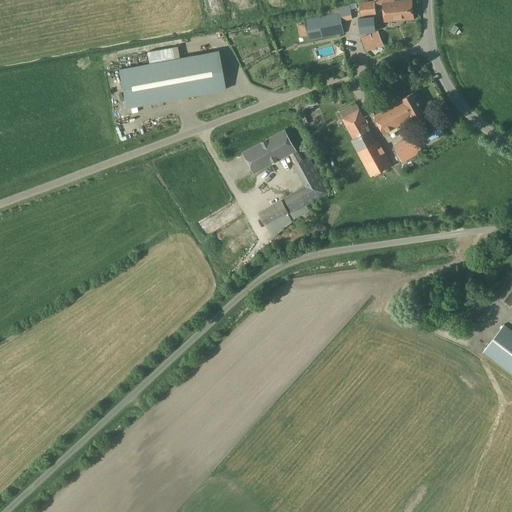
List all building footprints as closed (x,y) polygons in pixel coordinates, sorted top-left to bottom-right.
[(384,21),(413,19),(411,0),(405,0),(394,1),(394,0),(374,0),(374,1),(359,3),(360,16),(376,14),(375,4),(382,3),(384,21)] [(344,33),(341,21),(352,20),(350,10),(351,9),(350,5),(329,9),(330,14),(304,19),(308,40),(344,33)] [(360,33),(375,31),(374,17),(358,18),(360,33)] [(455,25),(451,31),(455,34),(459,28),(455,25)] [(378,31),(361,38),(366,51),(383,44),(378,31)] [(225,90),(217,51),(119,69),(127,108),(225,90)] [(384,134),(397,127),(399,131),(415,122),(414,119),(424,114),(412,93),(401,99),(402,101),(374,116),(384,134)] [(356,104),(339,113),(353,139),(351,140),(370,176),(391,164),(378,141),(376,142),(356,104)] [(306,205),(328,193),(308,157),(302,161),(284,130),(243,153),(255,173),(291,153),(297,163),(294,165),(305,186),(284,198),(286,201),(261,216),(271,234),(297,219),(310,212),(306,205)] [(511,302),(511,273),(497,294),(510,305),(511,302)] [(460,311),(461,325),(472,324),(471,311),(460,311)] [(511,330),(505,326),(485,352),(511,372),(511,330)]
